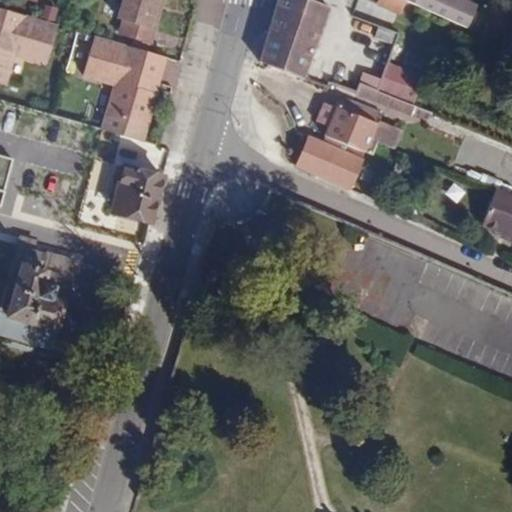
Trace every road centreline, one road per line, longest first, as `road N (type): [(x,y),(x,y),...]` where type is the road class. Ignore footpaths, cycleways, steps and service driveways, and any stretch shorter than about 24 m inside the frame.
road 1 (unclassified): [(511,283),(204,149)]
road 2 (residential): [(107,511),(176,258)]
road 3 (residential): [(176,258),(0,217)]
road 4 (residential): [(204,149),(243,0)]
